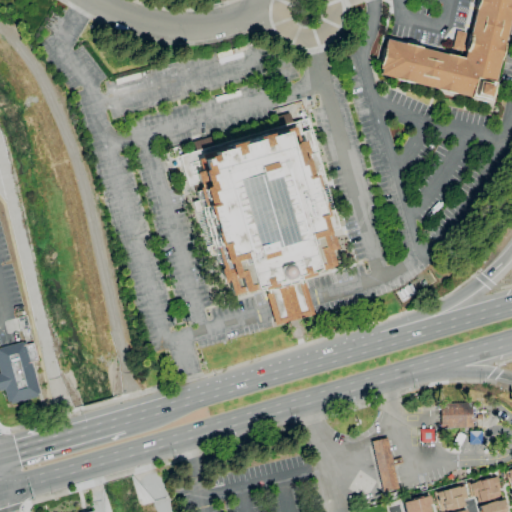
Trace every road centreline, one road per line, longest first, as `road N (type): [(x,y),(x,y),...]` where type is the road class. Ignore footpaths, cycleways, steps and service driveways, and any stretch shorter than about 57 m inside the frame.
road 1 (trunk): [(511,303),(179,403)]
road 2 (trunk): [(129,451),(385,378)]
road 3 (motorway): [(511,251),(440,310),(349,350)]
road 4 (residential): [(95,0),(136,18),(202,29),(259,13),(278,16)]
road 5 (residential): [(286,32),(302,40),(320,36),(331,22),(329,1),(279,7),(286,32)]
road 6 (trunk): [(385,378),(511,340)]
road 7 (motorway): [(385,378),(475,373),(511,380)]
